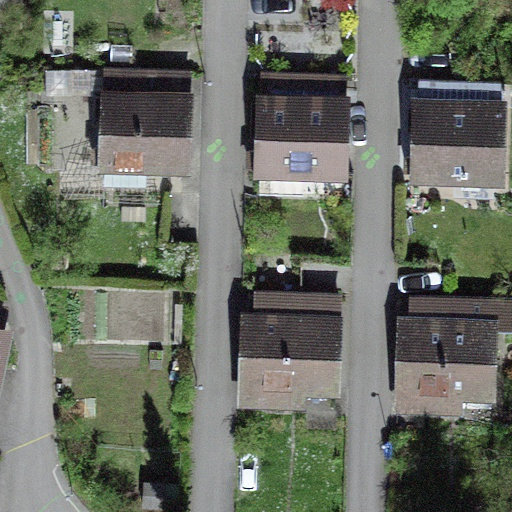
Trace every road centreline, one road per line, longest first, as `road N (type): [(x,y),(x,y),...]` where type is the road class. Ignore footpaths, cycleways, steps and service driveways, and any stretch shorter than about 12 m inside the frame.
road 1 (residential): [(208,511),(224,0)]
road 2 (residential): [(365,511),(380,0)]
